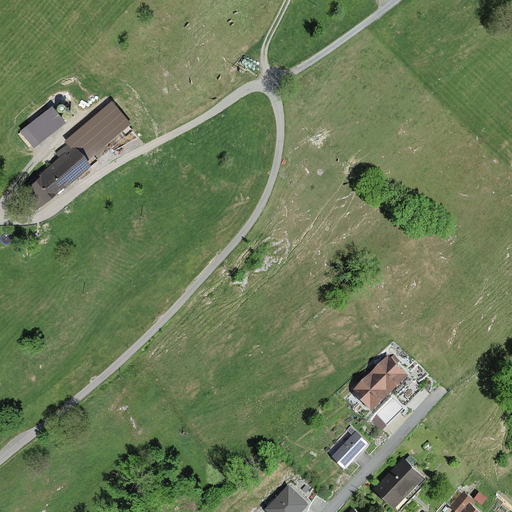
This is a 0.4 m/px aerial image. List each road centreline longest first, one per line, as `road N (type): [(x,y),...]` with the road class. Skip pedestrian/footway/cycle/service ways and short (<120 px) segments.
road 1 (unclassified): [(0,221),(44,214),(251,86),(276,95),(282,146),(268,194),(223,256),(131,354),(0,458)]
road 2 (track): [(269,88),(395,0)]
road 3 (residential): [(328,511),(432,402)]
